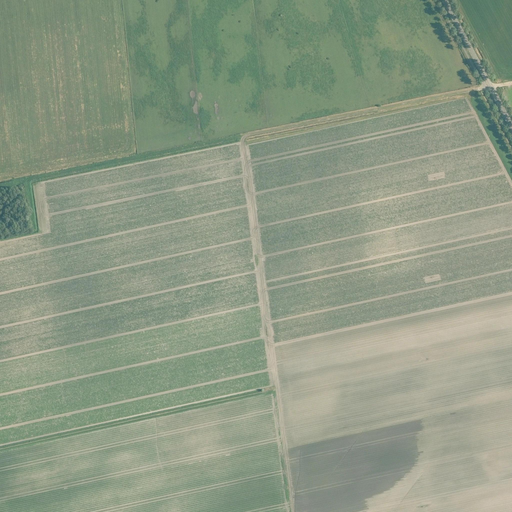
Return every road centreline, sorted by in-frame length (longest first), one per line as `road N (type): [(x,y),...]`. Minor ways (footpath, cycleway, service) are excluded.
road 1 (track): [(483,89),(245,136)]
road 2 (tertiary): [(511,128),(443,0)]
